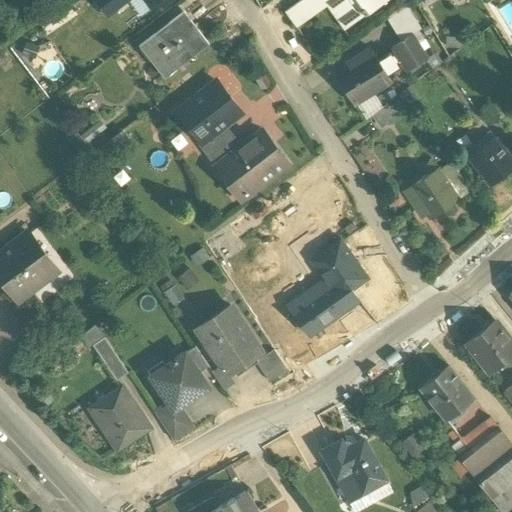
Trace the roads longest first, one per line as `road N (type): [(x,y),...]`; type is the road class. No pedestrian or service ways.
road 1 (residential): [(436,311),(102,511)]
road 2 (residential): [(241,0),(436,311)]
road 3 (residential): [(0,410),(98,511)]
